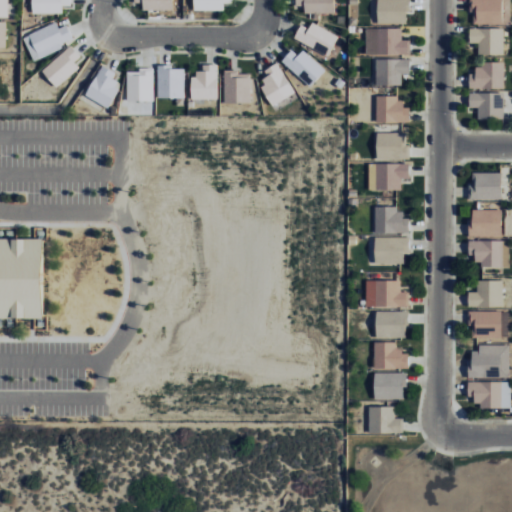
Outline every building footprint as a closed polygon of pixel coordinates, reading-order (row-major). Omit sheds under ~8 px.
[(70,0),(31,0),(31,13),(62,13),(62,5),(70,5),(70,0)] [(172,0),(133,0),(134,3),(143,3),(143,10),(173,10),(172,0)] [(231,0),(193,0),(193,10),(223,10),(224,3),(232,3),(231,0)] [(334,14),(333,0),(295,0),(296,6),(304,6),(304,13),(334,14)] [(409,0),(376,0),(377,24),(406,24),(406,12),(410,12),(409,0)] [(469,0),(469,12),(473,12),(473,24),(502,24),(502,0),(469,0)] [(58,28),(56,22),(23,37),(33,61),(62,48),(60,44),(72,38),(66,24),(58,28)] [(300,24),(293,39),(328,55),(338,35),(312,22),(309,29),(300,24)] [(366,55),(410,54),(410,39),(402,40),(402,28),(366,28),(366,55)] [(503,28),(469,28),(469,43),(478,43),(478,54),(503,55),(503,28)] [(74,62),(81,56),(70,44),(41,71),(56,88),(79,67),(74,62)] [(309,86),(325,70),(303,50),(297,55),(291,50),(281,60),(309,86)] [(375,59),(376,86),(402,85),(401,74),(410,73),(409,58),(375,59)] [(264,70),(267,76),(259,81),(272,105),(294,93),(277,62),(264,70)] [(504,89),(504,63),(475,63),(475,73),(469,73),(469,89),(504,89)] [(217,99),(218,65),(202,64),(202,71),(192,70),(191,99),(217,99)] [(115,71),(98,65),(86,97),(110,106),(119,82),(112,79),(115,71)] [(157,97),(184,98),(184,66),(157,66),(157,97)] [(153,69),(126,69),(127,101),(154,100),(153,69)] [(251,103),(251,73),(240,73),(240,70),(224,70),(224,103),(251,103)] [(504,118),(504,92),(469,93),(469,108),(478,108),(478,119),(504,118)] [(375,97),(376,123),(410,122),(410,107),(403,107),(403,97),(375,97)] [(410,160),(410,144),(406,144),(406,133),(377,132),(376,159),(410,160)] [(401,190),(401,178),(409,178),(410,163),(369,163),(368,190),(401,190)] [(501,172),(470,172),(470,199),(501,199),(501,172)] [(374,233),(409,233),(409,218),(403,218),(403,208),(375,207),(374,233)] [(470,209),(470,236),(511,235),(511,208),(502,209),(470,209)] [(409,237),(375,237),(375,263),(403,263),(404,252),(409,252),(409,237)] [(509,266),(508,240),(468,241),(468,256),(474,255),(475,266),(509,266)] [(0,315),(42,315),(42,242),(0,242),(0,315)] [(400,280),(365,280),(366,307),(409,306),(409,291),(401,292),(400,280)] [(503,281),(476,280),(476,292),(468,292),(468,307),(502,307),(503,281)] [(409,311),(376,311),(375,338),(405,338),(405,326),(409,326),(409,311)] [(508,338),(508,311),(470,311),(470,337),(508,338)] [(408,369),(409,353),(402,353),(403,343),(374,343),(374,369),(408,369)] [(509,345),(479,344),(478,351),(470,350),(469,377),(509,378),(509,345)] [(407,373),(374,372),(374,399),(403,399),(404,388),(407,388),(407,373)] [(511,381),(468,382),(468,397),(474,397),(474,408),(511,407),(511,381)] [(395,406),(368,406),(368,433),(404,433),(404,418),(395,418),(395,406)]
